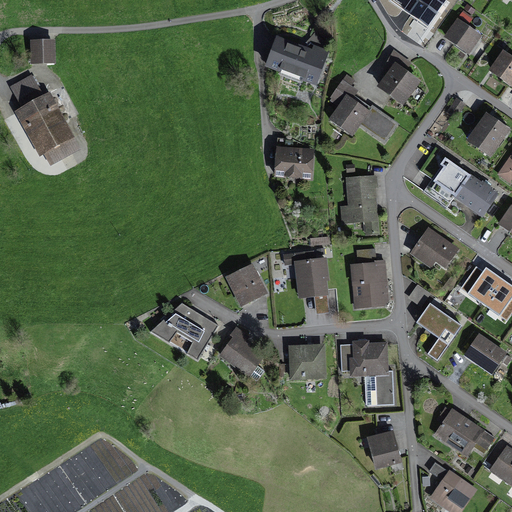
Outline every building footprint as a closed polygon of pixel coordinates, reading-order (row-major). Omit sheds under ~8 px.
[(417,29),(429,38),(438,25),(431,20),(436,12),(434,11),(440,1),(438,0),(409,0),(403,9),(421,22),(417,29)] [(444,38),(469,55),(484,34),(459,17),(444,38)] [(277,36),(265,67),(316,87),(330,51),(314,46),(313,50),(277,36)] [(30,41),(31,64),(56,64),(55,40),(30,41)] [(389,71),(376,87),(403,106),(421,81),(407,71),(412,63),(394,50),(384,67),(389,71)] [(511,87),(511,56),(503,50),(489,71),(511,87)] [(14,112),(40,158),(44,155),(51,166),(81,149),(50,93),(44,95),(31,75),(10,87),(21,108),(14,112)] [(338,107),(329,120),(353,137),(360,127),(385,145),(399,124),(372,106),(371,107),(355,96),(358,91),(352,86),(355,81),(346,75),(329,100),(338,107)] [(466,105),(456,98),(447,113),(456,119),(466,105)] [(486,113),(466,141),(491,158),(511,130),(486,113)] [(276,146),(274,178),(312,181),(314,150),(292,139),(278,138),(277,146),(276,146)] [(511,153),(497,175),(510,184),(511,181),(511,153)] [(481,183),(445,158),(440,165),(444,168),(433,182),(454,197),(454,198),(483,219),(499,195),(491,189),(492,188),(482,181),(481,183)] [(355,165),(346,165),(346,173),(355,173),(355,165)] [(379,188),(378,176),(346,178),(348,206),(340,207),(342,224),(365,223),(366,237),(380,236),(376,188),(379,188)] [(511,205),(498,225),(511,234),(511,205)] [(429,228),(410,254),(431,269),(436,262),(446,269),(459,249),(429,228)] [(328,237),(310,239),(311,246),(329,245),(328,237)] [(351,265),(355,310),(384,308),(390,301),(386,260),(377,261),(375,249),(356,251),(358,264),(351,265)] [(294,266),(299,300),(314,298),(316,315),(330,313),(328,296),(329,296),(328,282),(330,281),(327,258),(315,259),(314,251),(283,255),(285,267),(294,266)] [(225,278),(241,308),(269,294),(253,264),(225,278)] [(511,289),(485,271),(468,295),(495,314),(511,289)] [(431,294),(418,285),(407,299),(421,308),(431,294)] [(186,355),(198,362),(220,327),(182,304),(150,333),(168,344),(178,333),(193,343),(186,355)] [(430,304),(416,324),(438,339),(427,355),(438,361),(462,327),(430,304)] [(233,338),(219,357),(249,379),(266,354),(247,341),(250,337),(237,327),(230,335),(233,338)] [(479,334),(463,357),(491,376),(502,362),(508,366),(511,359),(511,358),(507,355),(508,353),(479,334)] [(341,345),(342,372),(349,372),(350,378),(365,377),(367,407),(394,405),(393,371),(389,371),(388,343),(369,344),(369,341),(352,342),(352,345),(341,345)] [(290,377),(290,381),(327,380),(325,344),(289,346),(290,364),(290,377)] [(290,364),(279,365),(280,378),(290,377),(290,364)] [(434,436),(467,458),(474,448),(484,454),(495,438),(452,409),(450,411),(445,408),(440,416),(445,419),(434,436)] [(367,438),(376,471),(403,464),(393,431),(367,438)] [(511,449),(507,446),(489,472),(511,487),(511,449)] [(429,499),(448,511),(462,511),(478,490),(449,470),(449,471),(435,462),(429,472),(442,480),(429,499)] [(475,471),(468,467),(465,472),(471,476),(475,471)]
